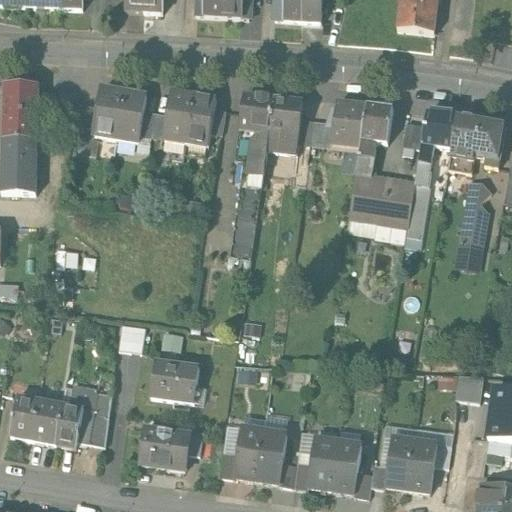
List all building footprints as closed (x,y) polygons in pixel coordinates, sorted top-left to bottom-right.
[(46,0),(0,0),(0,9),(46,12),(46,0)] [(46,0),(46,12),(64,13),(64,0),(46,0)] [(64,0),(64,13),(83,14),(83,0),(64,0)] [(126,0),(125,15),(143,16),(144,0),(126,0)] [(144,0),(143,16),(162,17),(163,0),(144,0)] [(195,0),(194,19),(204,19),(204,20),(223,21),(224,0),(195,0)] [(224,0),(223,21),(248,23),(249,2),(243,2),(242,0),(224,0)] [(285,0),(285,3),(275,2),(274,24),(284,24),(283,25),(301,27),(302,0),(285,0)] [(302,0),(301,27),(320,28),(321,0),(302,0)] [(437,0),(400,0),(397,34),(433,38),(437,0)] [(39,89),(4,88),(3,143),(37,144),(39,89)] [(124,96),(102,92),(98,114),(94,137),(94,139),(116,142),(124,96)] [(194,99),(172,95),(168,119),(164,142),(186,146),(194,99)] [(147,99),(124,96),(116,142),(138,146),(140,139),(144,115),(147,99)] [(217,102),(194,99),(186,146),(209,150),(211,136),(215,112),(217,102)] [(273,102),(244,99),(236,164),(265,168),(267,154),(268,143),(273,102)] [(303,106),(273,102),(268,143),(267,154),(297,158),(298,147),(302,124),(302,118),(303,106)] [(367,109),(337,106),(333,128),(330,148),(332,148),(344,149),(345,144),(361,146),(367,109)] [(78,111),(56,107),(52,128),(75,132),(78,111)] [(393,112),(367,109),(361,146),(356,177),(371,180),(375,155),(373,146),(387,148),(393,112)] [(98,114),(78,111),(75,132),(74,134),(94,137),(98,114)] [(226,114),(215,112),(211,136),(222,138),(226,114)] [(156,117),(144,115),(140,139),(151,141),(156,117)] [(457,119),(427,116),(418,166),(430,168),(433,150),(451,153),(457,120),(457,119)] [(168,119),(156,117),(151,141),(164,142),(168,119)] [(451,153),(448,173),(471,178),(474,161),(481,124),(457,120),(451,153)] [(314,126),(302,124),(298,147),(311,149),(314,126)] [(506,128),(481,124),(474,161),(485,163),(485,167),(499,170),(506,128)] [(333,128),(314,126),(311,149),(331,151),(332,148),(330,148),(333,128)] [(406,126),(402,149),(420,152),(424,129),(406,126)] [(37,144),(3,143),(1,197),(36,198),(37,144)] [(265,168),(236,164),(232,187),(242,189),(232,260),(225,259),(213,341),(239,344),(265,168)] [(418,166),(406,241),(419,243),(430,177),(428,177),(430,168),(418,166)] [(408,187),(356,177),(349,220),(401,230),(408,187)] [(482,186),(470,185),(458,258),(471,260),(472,250),(482,251),(487,214),(480,206),(491,195),(482,186)] [(146,332),(122,329),(118,354),(142,357),(146,332)] [(199,372),(156,366),(151,401),(192,407),(195,390),(197,391),(199,372)] [(459,380),(456,404),(480,408),(484,382),(459,380)] [(69,411),(63,410),(56,449),(77,452),(78,446),(90,448),(95,417),(96,416),(98,398),(72,393),(69,411)] [(491,421),(511,423),(511,396),(495,394),(491,421)] [(112,399),(98,397),(98,398),(96,416),(95,417),(90,448),(105,451),(112,399)] [(38,405),(18,401),(11,440),(30,444),(38,405)] [(63,410),(38,405),(30,444),(56,449),(63,410)] [(511,447),(511,423),(491,421),(487,444),(511,447)] [(264,435),(241,432),(237,460),(234,482),(235,482),(257,485),(264,435)] [(189,439),(146,434),(142,469),(183,475),(185,458),(187,458),(190,439),(189,439)] [(203,436),(190,435),(189,439),(190,439),(187,458),(200,460),(203,436)] [(287,439),(264,435),(257,485),(280,489),(283,468),(287,439)] [(415,445),(392,442),(388,471),(385,492),(408,495),(415,445)] [(339,446),(316,443),(312,471),(309,493),(331,496),(339,446)] [(437,449),(415,445),(408,495),(430,498),(434,471),(437,449)] [(362,449),(339,446),(331,496),(354,499),(357,478),(362,449)] [(452,451),(437,449),(434,471),(449,473),(452,451)] [(237,460),(224,458),(220,482),(235,484),(235,482),(234,482),(237,460)] [(297,471),(283,468),(280,489),(279,490),(294,492),(297,471)] [(312,471),(298,469),(297,471),(294,492),(309,495),(309,493),(312,471)] [(388,471),(374,469),(373,480),(371,492),(385,494),(385,492),(388,471)] [(373,480),(357,478),(354,499),(353,501),(369,503),(371,492),(373,480)] [(511,482),(489,479),(487,493),(499,494),(499,493),(511,494),(511,482)] [(487,493),(483,492),(482,499),(480,498),(478,510),(480,511),(479,511),(511,511),(511,494),(499,493),(499,494),(487,493)]
